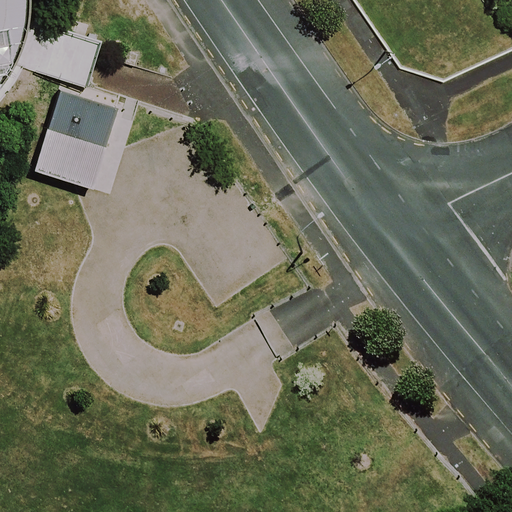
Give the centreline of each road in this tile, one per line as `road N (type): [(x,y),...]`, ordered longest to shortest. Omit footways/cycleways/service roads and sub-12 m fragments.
road 1 (tertiary): [(221,0),(395,246)]
road 2 (tertiary): [(395,246),(511,384)]
road 3 (tertiary): [(395,246),(446,205),(511,174)]
